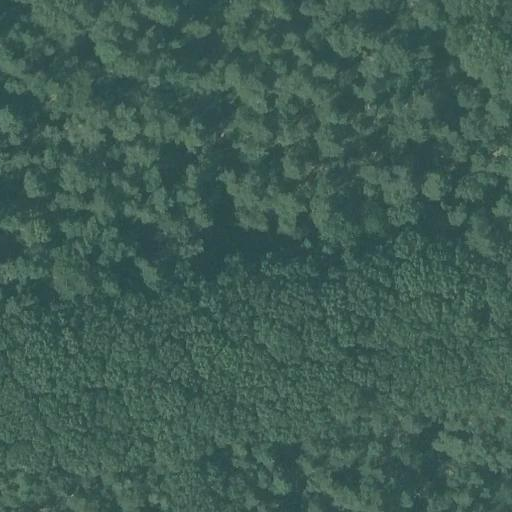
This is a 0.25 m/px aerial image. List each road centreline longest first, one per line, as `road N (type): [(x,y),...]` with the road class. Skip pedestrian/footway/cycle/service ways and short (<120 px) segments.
road 1 (unclassified): [(0,369),(511,306)]
road 2 (track): [(129,511),(111,358)]
road 3 (track): [(65,359),(68,409),(56,425),(0,440)]
